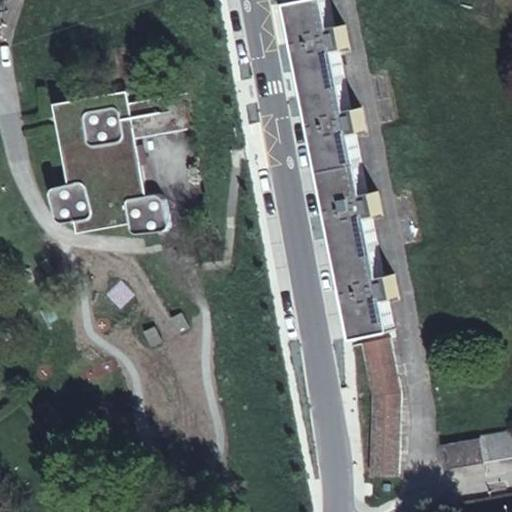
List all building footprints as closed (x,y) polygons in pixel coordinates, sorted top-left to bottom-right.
[(338,226),(359,335),(395,328),(389,297),(399,295),(395,272),(385,274),(373,214),(382,212),(378,190),(369,192),(357,130),(366,129),(362,107),(353,109),(341,48),(350,46),(346,24),(337,26),(331,0),(302,0),(294,2),(309,73),(321,140),(338,226)] [(143,136),(199,127),(194,92),(135,103),(132,88),(62,102),(77,182),(61,185),(57,187),(54,190),(53,193),(58,219),(60,222),(62,223),(85,219),(86,228),(136,218),(138,229),(141,231),(146,234),(173,229),(176,225),(177,220),(172,196),(166,191),(153,193),(143,136)] [(376,393),(373,455),(373,472),(400,473),(404,391),(392,336),(366,341),(376,393)] [(152,454),(176,462),(189,424),(165,416),(152,454)] [(511,430),(439,443),(442,467),(493,459),(511,456),(511,430)]
